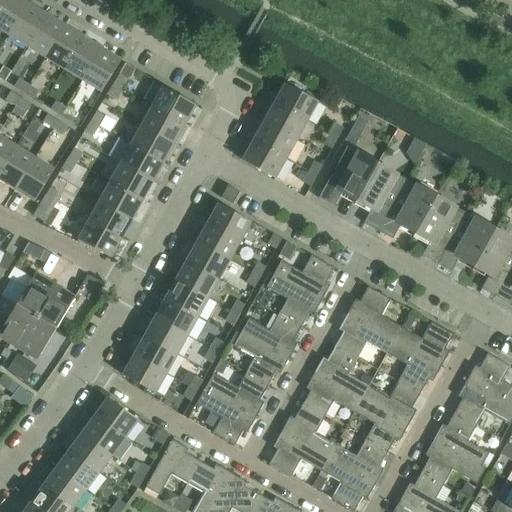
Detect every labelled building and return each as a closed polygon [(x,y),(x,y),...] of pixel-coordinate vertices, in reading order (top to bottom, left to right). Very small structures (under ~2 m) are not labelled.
[(21,0),(5,0),(0,8),(0,30),(9,36),(28,4),(21,0)] [(28,4),(9,36),(27,47),(47,15),(28,4)] [(47,15),(27,47),(46,59),(65,27),(47,15)] [(65,27),(46,59),(64,70),(84,38),(65,27)] [(84,38),(64,70),(82,81),(102,49),(84,38)] [(102,49),(82,81),(102,93),(121,61),(102,49)] [(119,76),(113,86),(121,90),(127,80),(119,76)] [(14,87),(24,94),(29,86),(19,80),(14,87)] [(152,107),(185,126),(196,106),(154,83),(143,103),(152,107)] [(285,84),(274,104),(307,122),(318,103),(285,84)] [(29,86),(24,94),(34,100),(39,92),(29,86)] [(121,90),(113,86),(107,96),(114,100),(121,90)] [(6,100),(16,106),(21,99),(11,93),(6,100)] [(21,99),(16,106),(26,113),(31,105),(21,99)] [(51,110),(61,116),(65,109),(55,103),(51,110)] [(267,110),(261,121),(296,141),(307,122),(274,104),(270,112),(267,110)] [(16,106),(13,112),(23,118),(26,113),(16,106)] [(152,107),(141,126),(177,146),(183,135),(180,134),(185,126),(152,107)] [(65,109),(61,116),(71,123),(75,115),(65,109)] [(97,113),(90,123),(98,127),(104,117),(97,113)] [(43,123),(53,129),(58,122),(48,115),(43,123)] [(257,134),(253,142),(286,160),(296,141),(261,121),(255,132),(257,134)] [(58,122),(53,129),(63,135),(68,128),(58,122)] [(98,127),(90,123),(84,133),(92,137),(98,127)] [(335,125),(330,135),(337,139),(343,129),(335,125)] [(141,126),(131,145),(164,164),(168,156),(171,157),(177,146),(141,126)] [(351,132),(346,141),(356,146),(360,138),(351,132)] [(337,139),(330,135),(324,146),(332,150),(337,139)] [(0,136),(0,174),(17,147),(0,136)] [(119,139),(108,157),(120,164),(153,182),(164,164),(131,145),(119,139)] [(286,160),(253,142),(242,161),(275,180),(286,160)] [(17,147),(0,174),(0,181),(15,190),(35,158),(17,147)] [(342,193),(357,202),(377,164),(347,148),(319,199),(334,208),(342,193)] [(74,149),(68,159),(75,164),(82,154),(74,149)] [(35,158),(15,190),(35,202),(54,170),(35,158)] [(75,164),(68,159),(62,169),(69,174),(75,164)] [(314,163),(309,173),(316,177),(322,167),(314,163)] [(120,164),(110,183),(143,201),(153,182),(120,164)] [(377,164),(357,202),(372,210),(364,224),(378,232),(407,181),(377,164)] [(316,177),(309,173),(303,183),(311,188),(316,177)] [(407,181),(378,232),(392,240),(400,226),(415,234),(436,197),(407,181)] [(487,182),(482,190),(491,196),(496,187),(487,182)] [(110,183),(99,202),(132,220),(143,201),(110,183)] [(228,186),(221,199),(233,206),(240,193),(228,186)] [(50,189),(46,196),(57,203),(61,195),(50,189)] [(57,203),(46,196),(33,216),(44,223),(57,203)] [(436,197),(415,234),(430,243),(422,257),(437,265),(465,214),(436,197)] [(99,202),(89,221),(122,239),(132,220),(99,202)] [(218,204),(207,224),(240,242),(251,223),(218,204)] [(465,214),(437,265),(451,273),(459,259),(474,267),(495,230),(465,214)] [(122,239),(89,221),(78,240),(111,259),(122,239)] [(200,231),(194,241),(230,261),(240,242),(207,224),(203,232),(200,231)] [(511,239),(495,230),(474,267),(489,275),(481,290),(495,298),(511,268),(511,239)] [(274,236),(268,246),(276,250),(282,240),(274,236)] [(191,254),(186,262),(219,280),(230,261),(194,241),(188,252),(191,254)] [(29,244),(24,253),(44,263),(49,254),(29,244)] [(281,261),(274,275),(321,301),(330,286),(326,284),(334,269),(312,257),(302,273),(281,261)] [(186,262),(176,281),(208,299),(219,280),(186,262)] [(258,264),(252,274),(260,278),(266,268),(258,264)] [(511,268),(495,298),(510,306),(511,301),(511,268)] [(1,296),(17,305),(36,317),(55,286),(36,274),(26,290),(11,280),(1,296)] [(260,278),(252,274),(247,285),(254,289),(260,278)] [(321,301),(274,275),(266,288),(287,300),(279,316),(301,328),(309,314),(313,317),(321,301)] [(91,278),(87,287),(98,293),(103,284),(91,278)] [(176,281),(165,300),(198,318),(208,299),(176,281)] [(55,286),(36,317),(56,329),(75,298),(55,286)] [(356,300),(347,315),(394,342),(401,328),(381,317),(390,300),(368,288),(360,303),(356,300)] [(165,300),(155,318),(187,337),(198,318),(165,300)] [(237,301),(231,312),(239,316),(245,306),(237,301)] [(36,317),(17,305),(0,332),(0,338),(17,349),(36,317)] [(239,316),(231,312),(226,322),(233,326),(239,316)] [(343,333),(335,347),(357,360),(366,344),(387,355),(394,342),(347,315),(339,331),(343,333)] [(249,320),(241,334),(289,360),(297,345),(293,342),(301,328),(279,316),(270,332),(249,320)] [(36,317),(17,349),(37,361),(56,329),(36,317)] [(155,318),(144,337),(177,356),(187,337),(155,318)] [(401,328),(394,342),(441,368),(449,353),(445,350),(453,336),(431,323),(422,340),(401,328)] [(289,360),(241,334),(234,347),(255,358),(246,375),(268,387),(276,373),(280,375),(289,360)] [(144,337),(134,356),(166,374),(177,356),(144,337)] [(216,339),(210,350),(218,354),(224,343),(216,339)] [(394,342),(387,355),(407,366),(398,382),(420,395),(428,381),(432,383),(441,368),(394,342)] [(323,359),(314,374),(361,400),(369,387),(348,376),(357,360),(335,347),(327,361),(323,359)] [(4,349),(0,356),(7,360),(11,353),(4,349)] [(218,354),(210,350),(204,360),(212,364),(218,354)] [(17,355),(7,371),(20,379),(30,363),(17,355)] [(475,367),(466,382),(511,407),(511,387),(502,382),(510,367),(487,355),(479,369),(475,367)] [(166,374),(134,356),(123,376),(155,394),(166,374)] [(221,361),(215,372),(222,376),(228,365),(221,361)] [(310,392),(302,406),(325,418),(333,402),(354,414),(361,400),(314,374),(306,390),(310,392)] [(213,375),(205,390),(256,419),(265,403),(260,401),(268,387),(246,375),(238,389),(213,375)] [(3,376),(0,379),(0,384),(9,391),(14,385),(3,376)] [(195,377),(189,387),(197,392),(203,381),(195,377)] [(369,387),(361,400),(408,427),(417,411),(412,409),(420,395),(398,382),(389,398),(369,387)] [(462,400),(454,414),(476,427),(484,412),(509,426),(511,421),(511,407),(466,382),(458,398),(462,400)] [(197,392),(189,387),(183,398),(191,402),(197,392)] [(256,419),(205,390),(196,405),(221,419),(213,434),(235,446),(243,432),(247,434),(256,419)] [(108,398),(95,416),(125,439),(138,421),(108,398)] [(361,400),(354,414),(374,425),(365,441),(388,454),(395,439),(400,442),(408,427),(361,400)] [(290,417),(282,433),(329,459),(336,446),(316,434),(325,418),(302,406),(295,420),(290,417)] [(442,426),(434,441),(481,467),(482,467),(489,454),(468,442),(476,427),(454,414),(447,428),(442,426)] [(95,416),(82,434),(112,456),(125,439),(95,416)] [(155,441),(163,446),(169,435),(161,431),(155,441)] [(329,459),(282,433),(273,448),(277,450),(269,465),(292,478),(301,461),(321,472),(329,459)] [(82,434),(69,451),(99,474),(112,456),(82,434)] [(171,475),(187,484),(200,462),(186,454),(188,450),(172,441),(146,488),(160,496),(171,475)] [(336,446),(329,459),(375,485),(384,470),(380,468),(388,454),(365,441),(356,457),(336,446)] [(429,459),(422,473),(444,485),(452,471),(477,485),(485,470),(485,469),(482,467),(481,467),(434,441),(425,456),(429,459)] [(69,451),(56,469),(86,491),(99,474),(69,451)] [(329,459),(321,472),(341,484),(332,500),(352,511),(354,511),(363,498),(367,500),(375,485),(329,459)] [(200,462),(187,484),(203,493),(192,511),(210,511),(232,474),(216,465),(214,470),(200,462)] [(142,464),(136,475),(144,479),(150,469),(142,464)] [(56,469),(43,486),(73,508),(86,491),(56,469)] [(410,484),(401,500),(423,511),(459,511),(436,499),(444,485),(422,473),(414,487),(410,484)] [(210,511),(230,511),(232,509),(237,511),(248,511),(259,495),(245,487),(247,482),(232,474),(210,511)] [(144,479),(136,475),(131,485),(138,489),(144,479)] [(319,476),(313,488),(320,492),(327,480),(319,476)] [(467,484),(462,493),(470,497),(475,489),(467,484)] [(35,491),(28,501),(42,511),(70,511),(73,508),(43,486),(38,493),(35,491)] [(164,496),(161,502),(173,508),(178,498),(172,494),(164,496)] [(460,494),(457,501),(465,506),(469,499),(460,494)] [(181,495),(174,509),(179,511),(185,511),(192,501),(181,495)] [(259,495),(248,511),(287,511),(290,507),(275,498),(273,502),(259,495)] [(119,500),(112,510),(114,511),(121,511),(126,506),(119,500)] [(423,511),(401,500),(394,511),(423,511)] [(21,511),(42,511),(28,501),(20,511),(21,511)] [(501,503),(495,511),(511,511),(511,507),(511,509),(501,503)]
